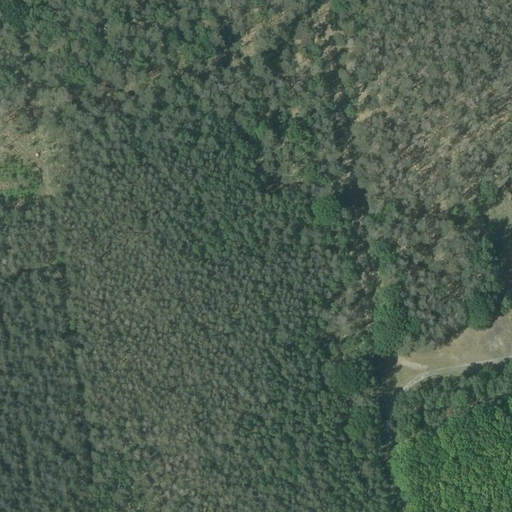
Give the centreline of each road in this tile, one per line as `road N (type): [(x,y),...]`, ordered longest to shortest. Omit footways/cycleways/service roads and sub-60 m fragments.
road 1 (track): [(327,0),(381,350),(438,373)]
road 2 (track): [(511,356),(404,389),(388,424),(403,511)]
